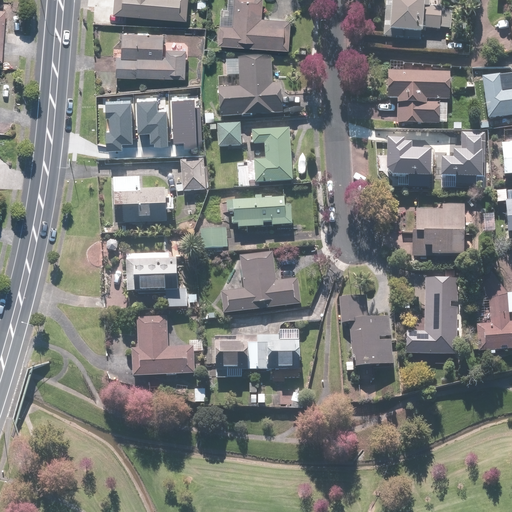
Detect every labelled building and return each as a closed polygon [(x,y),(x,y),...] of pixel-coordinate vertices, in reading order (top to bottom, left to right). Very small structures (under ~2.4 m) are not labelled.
[(114,0),(113,16),(186,20),(187,0),(114,0)] [(261,19),(261,0),(226,0),(226,9),(219,8),(216,47),(289,52),(290,20),(261,19)] [(390,0),(391,12),(383,12),(383,40),(422,41),(422,33),(440,33),(440,30),(452,31),(453,11),(441,11),(440,0),(390,0)] [(163,34),(121,32),(121,57),(116,57),(115,77),(184,80),(185,49),(162,48),(163,34)] [(222,77),(217,77),(217,119),(282,119),(282,84),(272,84),(272,57),(222,57),(222,77)] [(452,65),(387,64),(387,102),(396,102),(395,126),(447,127),(448,102),(451,102),(452,65)] [(481,78),(487,121),(511,118),(511,89),(501,91),(499,76),(481,78)] [(172,101),(173,141),(185,141),(185,148),(201,148),(200,108),(195,108),(195,101),(172,101)] [(138,104),(139,132),(150,132),(150,145),(154,144),(154,147),(167,146),(166,113),(157,113),(157,103),(138,104)] [(105,132),(106,151),(123,151),(123,145),(132,145),(130,105),(107,106),(107,118),(110,118),(110,131),(105,132)] [(241,125),(216,126),(217,150),(241,149),(241,125)] [(252,131),(252,146),(264,145),(265,160),(253,161),(254,186),(292,184),(290,129),(252,131)] [(385,181),(484,183),(485,135),(466,134),(465,145),(386,143),(385,181)] [(511,178),(511,146),(501,147),(503,179),(511,178)] [(204,160),(180,161),(182,193),(206,192),(204,160)] [(140,182),(112,183),(114,227),(136,226),(136,230),(156,230),(156,226),(169,225),(169,213),(174,213),(174,193),(140,194),(140,182)] [(234,231),(263,229),(263,225),(271,225),(271,229),(293,228),(292,208),(284,208),(284,200),(226,203),(226,214),(234,214),(234,231)] [(443,211),(415,210),(415,234),(411,234),(411,259),(463,261),(465,207),(443,206),(443,211)] [(226,230),(201,231),(201,252),(227,251),(226,230)] [(250,233),(234,233),(235,253),(256,253),(256,239),(250,239),(250,233)] [(274,254),(239,256),(241,289),(221,291),(222,314),(301,308),(299,280),(276,281),(274,254)] [(177,291),(176,260),(125,262),(127,295),(137,294),(137,298),(145,298),(145,295),(165,294),(165,310),(186,309),(185,291),(177,291)] [(508,319),(507,294),(486,267),(472,279),(490,302),(490,323),(475,324),(475,352),(511,351),(511,322),(508,323),(508,319)] [(451,365),(451,357),(455,357),(458,281),(425,280),(424,331),(406,331),(405,355),(419,356),(419,364),(451,365)] [(367,297),(339,298),(340,326),(344,326),(347,373),(362,372),(362,382),(376,381),(375,368),(394,367),(391,318),(368,319),(367,297)] [(169,318),(137,318),(137,350),(131,350),(131,386),(145,386),(145,379),(195,378),(195,354),(203,354),(203,342),(188,342),(188,348),(169,348),(169,318)] [(235,342),(215,342),(214,349),(209,348),(208,378),(242,379),(242,371),(299,373),(300,342),(278,341),(278,338),(235,337),(235,342)] [(257,395),(258,384),(249,384),(248,406),(264,407),(264,395),(257,395)] [(205,404),(205,389),(194,389),(193,404),(205,404)]
